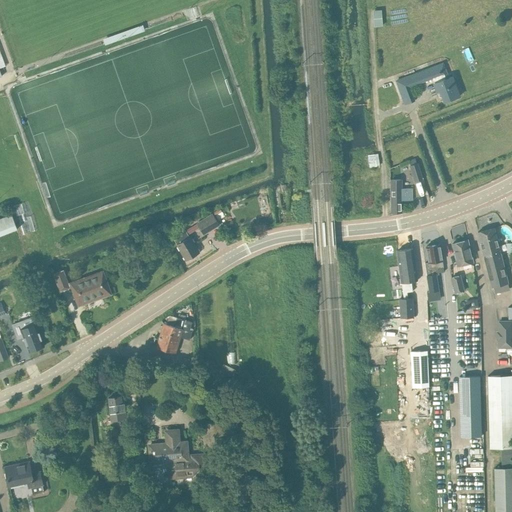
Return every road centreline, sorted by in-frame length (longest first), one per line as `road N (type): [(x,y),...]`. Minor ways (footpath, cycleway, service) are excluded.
road 1 (unclassified): [(102,341),(257,244),(400,224),(496,192)]
road 2 (residential): [(269,511),(261,446),(214,383),(102,341)]
